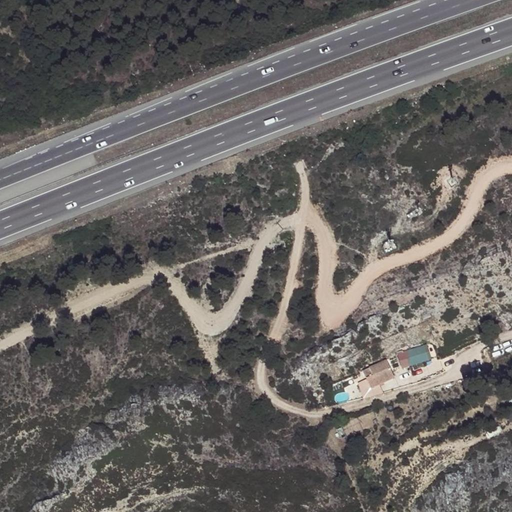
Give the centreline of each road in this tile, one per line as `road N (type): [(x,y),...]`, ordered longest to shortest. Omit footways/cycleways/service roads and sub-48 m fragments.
road 1 (track): [(511,167),(486,175),(448,236),(372,268),(343,312),(324,310),(326,247),(323,227),(310,216),(270,235),(216,330),(205,329),(168,282),(146,280),(0,345)]
road 2 (motorway): [(0,225),(511,30)]
road 3 (motorway): [(482,0),(12,173)]
road 4 (motorway): [(436,0),(12,173)]
road 5 (track): [(451,372),(326,410),(274,398),(262,382),(300,220),(294,137)]
road 6 (track): [(243,0),(294,137)]
